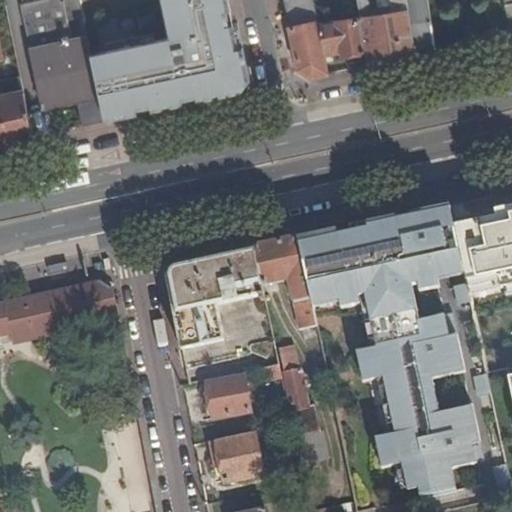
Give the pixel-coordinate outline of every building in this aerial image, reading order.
[(78,104),(83,127),(105,123),(79,0),(32,0),(34,4),(20,6),(43,111),(78,104)] [(89,49),(105,123),(136,116),(134,110),(151,106),(152,112),(178,106),(241,92),(248,80),(242,50),(238,51),(233,26),(229,27),(222,0),(160,0),(168,32),(89,49)] [(233,26),(227,0),(222,0),(229,27),(233,26)] [(282,0),(298,71),(311,78),(329,75),(324,52),(319,27),(312,0),(282,0)] [(356,0),(360,20),(365,53),(368,66),(416,56),(407,0),(356,0)] [(435,52),(427,0),(407,0),(416,56),(435,52)] [(504,6),(503,0),(500,0),(486,3),(493,38),(510,34),(504,6)] [(343,57),(365,53),(360,20),(319,27),(324,52),(341,49),(343,57)] [(0,57),(0,58),(0,57),(0,144),(32,138),(21,86),(20,77),(0,80),(0,83),(3,97),(0,97),(0,57)] [(134,110),(136,116),(152,112),(151,106),(134,110)] [(511,319),(501,322),(486,251),(511,245),(511,192),(498,196),(451,206),(470,294),(485,366),(492,394),(500,435),(511,487),(511,319)] [(426,217),(299,245),(313,312),(367,301),(377,346),(356,351),(364,387),(383,383),(394,433),(377,437),(384,470),(404,465),(410,491),(421,488),(423,498),(455,492),(450,469),(483,462),(472,410),(439,416),(432,382),(466,375),(454,315),(421,321),(416,296),(441,291),(426,217)] [(299,245),(297,239),(254,249),(263,288),(293,281),(294,286),(291,291),(299,332),(317,329),(313,312),(299,245)] [(263,288),(254,249),(175,266),(167,278),(181,350),(224,341),(218,306),(260,296),(262,302),(266,301),(263,288)] [(13,344),(119,322),(113,292),(100,283),(0,304),(0,337),(11,336),(13,344)] [(297,372),(292,347),(278,349),(302,465),(329,459),(323,433),(322,433),(316,407),(309,409),(300,371),(297,372)] [(250,412),(243,377),(207,385),(211,402),(205,403),(207,415),(202,416),(203,422),(214,420),(250,412)] [(201,386),(205,403),(211,402),(207,385),(201,386)] [(265,478),(256,434),(217,441),(220,457),(213,459),(218,483),(225,482),(225,485),(265,478)] [(211,442),(213,459),(220,457),(217,441),(211,442)] [(291,502),(307,499),(304,484),(288,487),(291,502)]
